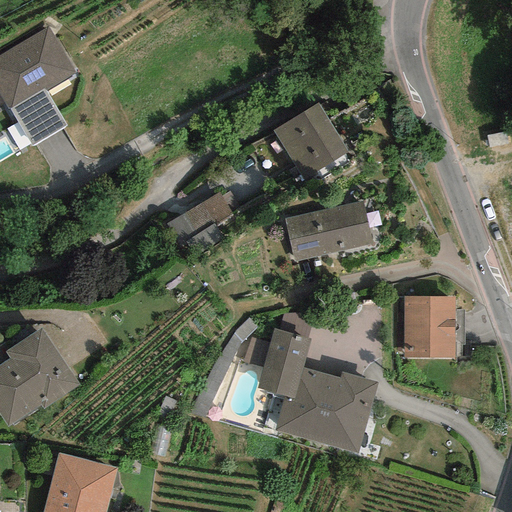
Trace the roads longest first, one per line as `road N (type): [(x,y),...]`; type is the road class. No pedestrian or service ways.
road 1 (track): [(410,58),(326,86),(212,153),(92,243),(0,270)]
road 2 (tertiary): [(414,0),(410,58),(511,342)]
road 3 (unknown): [(479,255),(229,308)]
